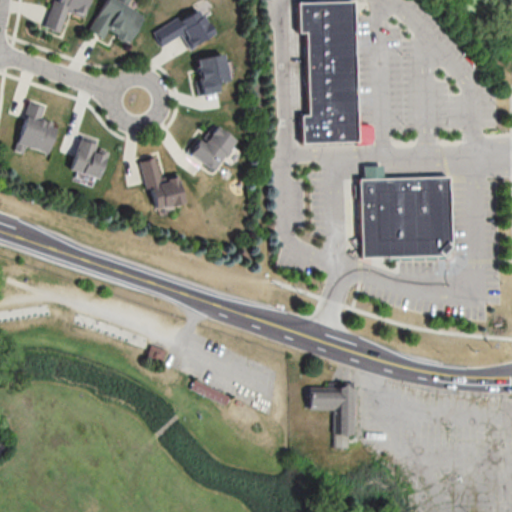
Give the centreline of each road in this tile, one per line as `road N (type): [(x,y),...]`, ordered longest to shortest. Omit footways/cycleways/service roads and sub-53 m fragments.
road 1 (tertiary): [(511,376),(449,378),(384,362),(0,228)]
road 2 (residential): [(0,56),(136,101)]
